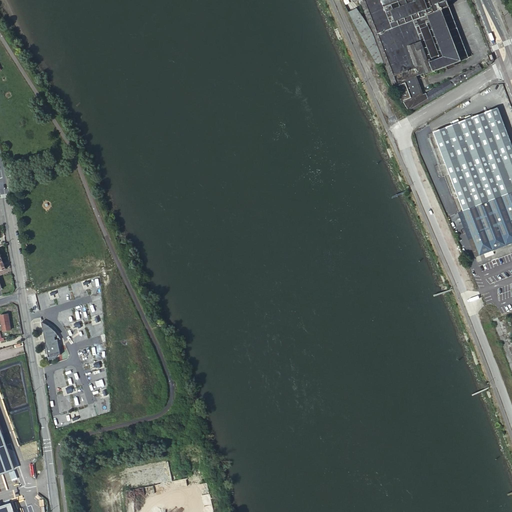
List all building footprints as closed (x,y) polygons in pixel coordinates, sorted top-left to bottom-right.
[(378,31),(365,0),(359,0),(363,10),(368,22),(379,51),(384,64),(397,98),(399,104),(404,102),(405,102),(404,100),(401,93),(394,74),(392,69),(381,39),(378,31)] [(365,0),(378,31),(381,39),(392,69),(394,74),(401,93),(404,100),(405,102),(404,102),(408,110),(410,109),(417,104),(425,100),(429,96),(431,95),(422,74),(419,66),(430,62),(433,70),(434,70),(434,71),(435,71),(436,71),(444,68),(462,61),(458,51),(448,26),(442,10),(449,6),(446,0),(365,0)] [(468,54),(449,6),(442,10),(448,26),(458,51),(462,61),(463,60),(470,58),(468,54)] [(356,10),(349,13),(369,50),(376,64),(378,67),(384,64),(356,10)] [(489,49),(475,14),(472,15),(485,50),(489,49)] [(422,74),(433,70),(430,62),(419,66),(422,74)] [(478,72),(481,70),(478,65),(470,69),(466,72),(465,72),(468,77),(472,75),(478,72)] [(468,77),(465,72),(445,85),(442,86),(445,91),(457,84),(468,77)] [(445,91),(442,86),(437,91),(431,95),(429,96),(425,100),(426,103),(445,91)] [(426,103),(425,100),(417,104),(410,109),(411,111),(414,110),(418,108),(426,103)] [(498,108),(433,132),(445,162),(445,163),(509,138),(498,108)] [(440,164),(445,162),(433,132),(429,134),(440,164)] [(511,144),(509,138),(445,163),(463,211),(489,201),(499,225),(511,219),(511,182),(506,167),(511,164),(511,144)] [(459,212),(463,211),(445,163),(445,162),(440,164),(436,166),(440,178),(445,176),(459,212)] [(499,239),(502,247),(511,243),(511,164),(506,167),(511,182),(511,219),(499,225),(500,229),(504,237),(499,239)] [(489,201),(463,211),(474,239),(500,229),(499,225),(489,201)] [(463,211),(459,212),(470,241),(474,239),(463,211)] [(504,237),(500,229),(474,239),(481,256),(487,253),(495,250),(502,247),(499,239),(504,237)] [(474,239),(470,241),(476,257),(481,256),(474,239)] [(12,330),(9,315),(0,316),(3,331),(12,330)] [(44,323),(41,322),(46,351),(46,352),(45,352),(46,353),(46,354),(47,354),(48,359),(48,361),(49,360),(50,360),(51,360),(52,359),(53,359),(54,359),(55,358),(55,357),(56,355),(60,355),(57,340),(60,339),(59,338),(58,336),(56,333),(55,332),(54,331),(52,329),(51,328),(49,326),(48,325),(46,324),(45,323),(44,323)] [(0,475),(17,470),(0,423),(0,475)] [(16,511),(13,503),(0,507),(0,511),(16,511)]
